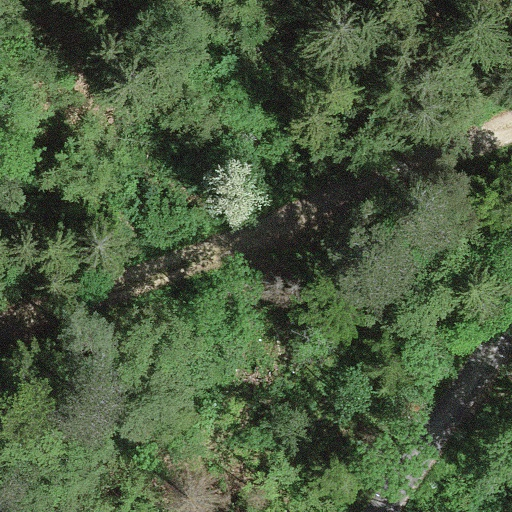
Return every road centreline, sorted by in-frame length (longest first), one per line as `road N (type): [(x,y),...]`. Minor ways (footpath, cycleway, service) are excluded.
road 1 (track): [(511,138),(0,337)]
road 2 (track): [(396,511),(511,344)]
